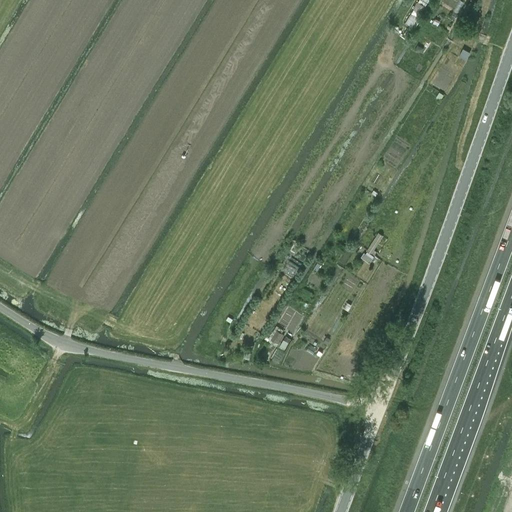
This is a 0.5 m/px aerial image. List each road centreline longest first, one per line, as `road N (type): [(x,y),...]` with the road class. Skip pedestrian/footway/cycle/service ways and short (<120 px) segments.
road 1 (unclassified): [(0,306),(90,350),(378,408)]
road 2 (tertiary): [(378,408),(511,47)]
road 3 (motorway): [(511,228),(406,511)]
road 4 (motorway): [(431,511),(511,295)]
